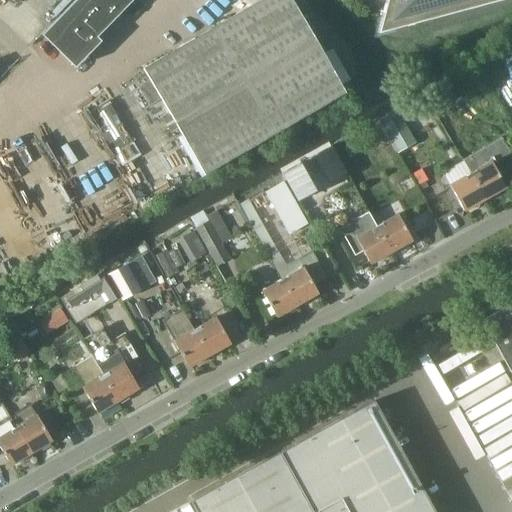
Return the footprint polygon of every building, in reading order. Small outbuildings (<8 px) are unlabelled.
[(100,42),(96,38),(124,8),(130,3),(132,0),(74,0),(61,14),(40,36),(74,68),(100,42)] [(203,174),(343,92),(289,0),(260,0),(142,69),(203,174)] [(500,0),(385,0),(377,33),(500,0)] [(130,3),(124,8),(134,18),(139,12),(130,3)] [(343,81),(351,77),(334,48),(326,52),(343,81)] [(456,73),(423,93),(432,108),(452,97),(447,89),(461,81),(457,73),(456,73)] [(424,96),(415,101),(427,121),(435,116),(424,96)] [(118,163),(138,153),(111,97),(91,107),(118,163)] [(378,120),(397,153),(416,142),(397,109),(378,120)] [(330,146),(312,156),(328,184),(346,174),(330,146)] [(490,162),(470,173),(484,199),(505,188),(490,162)] [(300,163),(282,173),(297,201),(315,191),(300,163)] [(421,169),(412,174),(418,185),(427,180),(421,169)] [(464,211),(484,199),(470,173),(449,185),(464,211)] [(267,193),(291,235),(308,225),(284,183),(267,193)] [(216,212),(206,217),(221,245),(231,240),(216,212)] [(369,213),(340,230),(354,256),(363,251),(370,263),(391,252),(376,226),(369,213)] [(397,214),(376,226),(391,252),(412,240),(397,214)] [(208,223),(196,230),(216,266),(229,259),(221,245),(208,223)] [(166,252),(155,257),(167,279),(178,273),(166,252)] [(108,276),(121,300),(153,282),(139,258),(108,276)] [(302,268),(282,279),(296,305),(317,294),(302,268)] [(116,298),(100,273),(59,298),(75,323),(116,298)] [(296,305),(282,279),(261,291),(276,317),(296,305)] [(511,302),(480,320),(511,377),(511,302)] [(60,309),(38,322),(46,335),(67,322),(60,309)] [(209,356),(194,329),(193,330),(181,309),(161,320),(188,367),(209,356)] [(215,318),(194,329),(209,356),(230,344),(215,318)] [(17,333),(3,341),(13,360),(28,352),(17,333)] [(96,350),(89,354),(90,356),(102,375),(117,401),(124,397),(138,389),(138,388),(151,380),(124,334),(96,350)] [(90,356),(80,362),(92,381),(81,387),(97,413),(117,401),(102,375),(90,356)] [(61,376),(50,381),(57,393),(67,388),(61,376)] [(40,385),(37,390),(39,395),(41,398),(48,397),(50,392),(50,387),(47,384),(43,383),(40,385)] [(434,511),(374,401),(190,502),(195,511),(434,511)] [(36,415),(15,427),(31,453),(51,440),(36,415)] [(0,447),(10,465),(31,453),(15,427),(9,416),(0,421),(0,447)]
